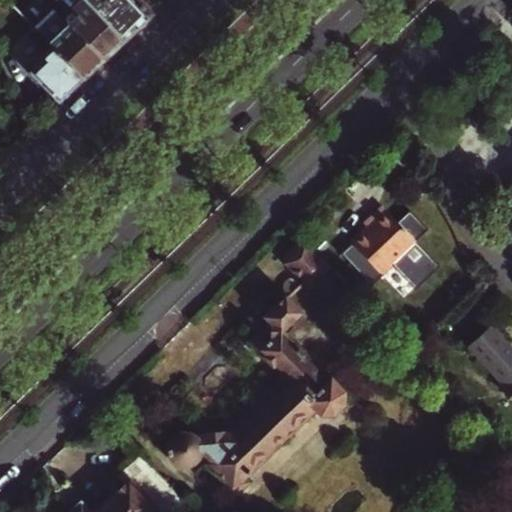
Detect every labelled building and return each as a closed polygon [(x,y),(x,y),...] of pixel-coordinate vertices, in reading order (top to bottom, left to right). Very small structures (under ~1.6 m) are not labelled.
[(53,7),(65,19),(103,59),(123,39),(85,0),(56,0),(59,2),(53,7)] [(85,0),(123,39),(150,13),(138,0),(85,0)] [(50,45),(52,47),(82,78),(103,59),(65,19),(61,24),(67,29),(50,45)] [(67,29),(61,24),(45,40),(50,45),(67,29)] [(82,78),(52,47),(40,58),(44,61),(32,72),(59,101),(82,78)] [(418,171),(403,185),(416,198),(430,184),(418,171)] [(363,223),(366,226),(350,242),(380,273),(415,239),(381,205),(363,223)] [(310,287),(332,266),(308,241),(299,242),(286,255),(287,263),(310,287)] [(286,296),(267,297),(149,410),(150,430),(170,451),(171,456),(178,464),(190,464),(201,457),(237,494),(250,482),(246,477),(318,408),(323,413),(334,413),(345,402),(345,391),(331,377),(330,378),(283,331),(302,312),(286,296)] [(511,347),(491,325),(468,347),(501,382),(498,385),(511,398),(511,347)] [(151,511),(156,507),(129,479),(95,511),(90,511),(82,503),(71,511),(151,511)]
